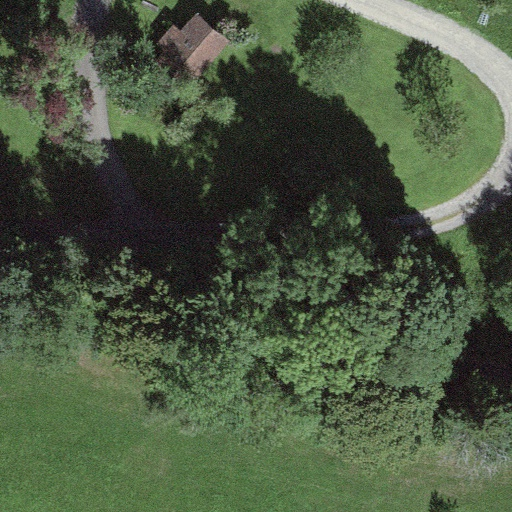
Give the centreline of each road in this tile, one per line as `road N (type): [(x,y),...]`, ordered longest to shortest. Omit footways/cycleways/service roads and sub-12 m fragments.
road 1 (track): [(93,0),(89,53),(138,232),(247,314),(511,387)]
road 2 (track): [(511,174),(495,194),(395,231),(0,237)]
road 3 (track): [(351,0),(486,56),(511,80)]
